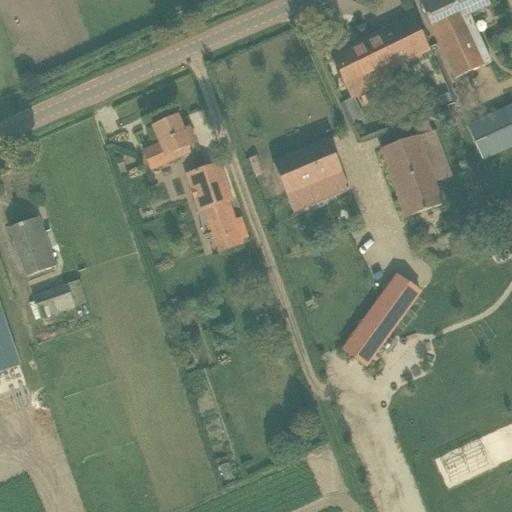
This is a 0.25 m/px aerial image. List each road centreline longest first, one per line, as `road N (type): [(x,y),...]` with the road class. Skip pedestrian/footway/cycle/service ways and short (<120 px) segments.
road 1 (track): [(188,49),(366,511)]
road 2 (tertiary): [(304,0),(0,130)]
road 3 (track): [(292,5),(348,135)]
